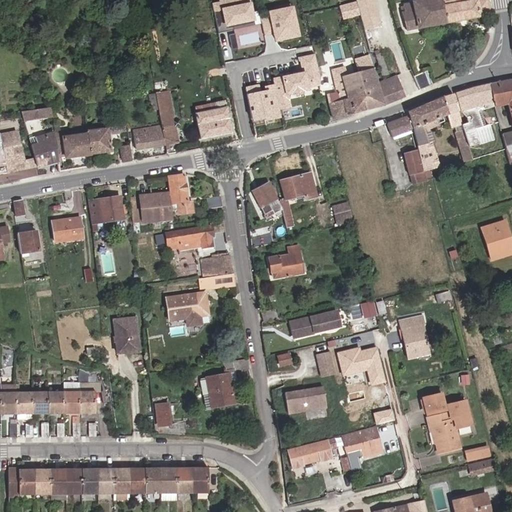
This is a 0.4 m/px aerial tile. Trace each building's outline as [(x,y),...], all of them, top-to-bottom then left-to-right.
[(212,0),(218,30),(235,27),(235,23),(255,20),(251,0),(212,0)] [(356,0),(363,29),(381,25),(375,0),(356,0)] [(407,31),(447,23),(441,0),(426,0),(414,3),(414,4),(404,7),(405,12),(403,13),(407,31)] [(441,0),(447,23),(490,15),(487,0),(441,0)] [(292,4),(266,10),(273,41),(299,35),(292,4)] [(259,43),(257,22),(232,24),(234,45),(259,43)] [(301,71),(273,76),(279,109),(291,106),(288,92),(322,86),(316,52),(299,55),(301,71)] [(329,106),(332,120),(364,111),(354,76),(348,77),(346,68),(337,70),(338,74),(334,75),(335,80),(334,80),(340,103),(329,106)] [(383,105),(378,84),(374,70),(358,74),(357,75),(354,76),(364,111),(383,105)] [(414,76),(418,91),(431,85),(427,71),(414,76)] [(383,105),(403,97),(395,78),(378,84),(383,105)] [(508,103),(511,123),(511,80),(489,85),(492,101),(494,106),(508,103)] [(492,101),(489,85),(469,89),(454,95),(460,112),(477,106),(492,101)] [(446,114),(456,111),(452,96),(407,112),(408,114),(415,136),(422,174),(426,173),(426,170),(437,166),(430,142),(427,143),(423,130),(435,126),(433,119),(446,114)] [(215,110),(194,114),(199,139),(229,133),(224,102),(214,104),(215,110)] [(215,110),(214,104),(193,108),(194,114),(215,110)] [(151,122),(160,121),(158,111),(157,105),(148,106),(151,122)] [(50,108),(17,112),(21,122),(51,118),(50,108)] [(169,109),(158,111),(160,121),(161,126),(164,145),(178,142),(175,127),(179,125),(178,121),(172,122),(169,109)] [(461,124),(456,111),(446,114),(449,126),(452,125),(455,132),(458,131),(467,161),(472,160),(467,146),(461,124)] [(405,118),(385,125),(390,138),(409,131),(405,118)] [(473,129),(471,121),(461,124),(467,146),(477,143),(473,129)] [(488,124),(473,129),(477,143),(492,139),(488,124)] [(86,128),(90,154),(109,151),(105,130),(96,131),(95,125),(88,126),(88,128),(86,128)] [(164,145),(161,126),(131,132),(135,150),(155,146),(157,156),(166,154),(164,145)] [(64,156),(64,158),(90,154),(86,128),(53,133),(54,137),(57,157),(64,156)] [(0,146),(0,147),(4,167),(7,167),(8,173),(12,173),(26,169),(24,161),(17,132),(1,135),(3,146),(0,146)] [(37,166),(58,162),(57,157),(54,137),(34,140),(34,137),(27,138),(30,147),(34,159),(37,166)] [(504,147),(503,146),(501,137),(490,140),(492,151),(504,147)] [(511,143),(503,146),(504,147),(505,153),(508,163),(511,162),(511,143)] [(121,162),(131,161),(128,147),(119,148),(121,162)] [(411,175),(420,172),(414,149),(402,153),(408,175),(411,175)] [(26,169),(37,166),(34,159),(24,161),(26,169)] [(412,181),(422,178),(421,174),(420,172),(411,175),(412,181)] [(278,200),(285,227),(291,225),(286,200),(291,199),(292,202),(295,201),(295,198),(313,193),(308,173),(279,181),(283,199),(278,200)] [(187,202),(183,175),(167,177),(169,193),(171,211),(177,211),(178,214),(192,212),(190,201),(187,202)] [(266,184),(259,188),(260,191),(252,195),(262,215),(270,212),(267,204),(274,201),(266,184)] [(171,211),(169,193),(139,195),(141,216),(143,216),(144,220),(147,220),(147,216),(152,216),(153,223),(172,220),(171,211)] [(218,196),(205,199),(207,210),(220,208),(218,196)] [(89,201),(92,223),(99,222),(122,219),(122,217),(125,217),(125,213),(121,213),(119,197),(89,201)] [(21,201),(14,202),(15,216),(23,215),(21,201)] [(277,208),(274,201),(267,204),(270,212),(277,208)] [(332,209),(336,219),(349,216),(346,205),(332,209)] [(349,216),(336,219),(336,224),(350,221),(349,216)] [(71,222),(70,219),(51,222),(53,242),(82,238),(80,221),(71,222)] [(501,228),(505,227),(503,219),(480,226),(490,259),(497,257),(495,248),(506,244),(501,228)] [(0,259),(2,259),(0,243),(0,242),(9,241),(7,227),(0,228),(0,259)] [(199,240),(200,244),(201,249),(211,246),(210,237),(211,237),(210,227),(165,233),(167,248),(177,246),(177,243),(194,241),(199,240)] [(495,248),(497,257),(511,251),(511,248),(505,227),(501,228),(506,244),(495,248)] [(281,228),(272,233),(275,240),(284,236),(281,228)] [(18,235),(21,253),(38,251),(34,232),(18,235)] [(279,271),(280,277),(298,273),(295,254),(293,254),(293,250),(289,251),(290,255),(277,258),(276,257),(267,259),(270,273),(271,273),(279,271)] [(203,278),(231,274),(229,260),(202,263),(203,278)] [(197,291),(220,289),(220,285),(233,283),(232,277),(196,281),(197,291)] [(447,299),(445,291),(431,294),(433,302),(447,299)] [(202,294),(164,299),(166,321),(177,320),(177,325),(187,324),(186,318),(206,316),(202,294)] [(384,314),(381,301),(375,303),(378,315),(384,314)] [(274,310),(261,313),(263,322),(276,319),(274,310)] [(321,331),(343,326),(339,310),(293,322),(297,338),(317,333),(316,328),(320,327),(321,331)] [(116,352),(138,350),(135,316),(113,318),(116,352)] [(409,326),(407,318),(395,320),(403,358),(423,354),(417,324),(409,326)] [(94,345),(86,347),(87,354),(95,352),(94,345)] [(330,351),(317,354),(321,377),(334,374),(330,351)] [(290,363),(286,355),(276,358),(279,367),(290,363)] [(222,376),(205,380),(210,408),(234,403),(229,382),(235,381),(233,371),(246,369),(245,361),(220,364),(222,376)] [(466,384),(466,374),(457,374),(457,384),(466,384)] [(210,408),(205,380),(199,381),(205,409),(210,408)] [(78,390),(78,381),(62,381),(62,391),(78,390)] [(78,381),(78,390),(93,390),(97,390),(98,381),(78,381)] [(288,414),(327,409),(324,389),(305,391),(305,393),(299,394),(299,392),(285,394),(288,414)] [(31,391),(31,413),(46,413),(46,390),(31,391)] [(46,390),(46,413),(63,413),(62,391),(46,390)] [(62,391),(63,413),(78,413),(78,390),(62,391)] [(78,390),(78,413),(94,413),(93,390),(78,390)] [(0,391),(0,412),(15,413),(15,391),(0,391)] [(15,391),(15,413),(31,413),(31,391),(15,391)] [(426,414),(445,409),(441,393),(422,398),(426,414)] [(471,424),(465,400),(447,405),(448,411),(427,417),(431,432),(435,431),(437,441),(436,441),(436,442),(439,454),(461,448),(456,427),(471,424)] [(156,424),(168,423),(166,402),(154,404),(156,424)] [(24,437),(32,437),(32,423),(24,424),(24,437)] [(375,426),(349,433),(352,445),(345,447),(347,453),(360,449),(362,457),(382,452),(375,426)] [(352,445),(349,433),(341,435),(345,447),(352,445)] [(330,437),(325,439),(327,448),(333,446),(330,437)] [(299,455),(313,452),(312,447),(315,446),(316,451),(319,460),(330,457),(327,448),(325,439),(286,449),(291,468),(302,465),(299,455)] [(484,444),(460,450),(463,461),(486,456),(484,444)] [(350,469),(347,457),(341,458),(344,470),(350,469)] [(488,459),(465,464),(467,474),(490,469),(488,459)] [(12,492),(36,492),(36,463),(29,463),(29,466),(12,466),(12,492)] [(43,463),(36,463),(36,492),(52,492),(52,466),(43,466),(43,463)] [(61,466),(52,466),(52,492),(67,492),(68,463),(61,463),(61,466)] [(75,463),(68,463),(67,492),(83,492),(83,466),(75,466),(75,463)] [(92,466),(83,466),(83,492),(99,492),(99,463),(92,463),(92,466)] [(106,463),(99,463),(99,492),(114,493),(114,466),(105,467),(106,463)] [(123,466),(114,466),(114,493),(130,492),(130,463),(123,463),(123,466)] [(130,463),(130,492),(146,492),(146,466),(138,466),(138,463),(130,463)] [(146,466),(146,492),(162,492),(162,463),(155,463),(155,466),(146,466)] [(162,463),(162,492),(177,492),(177,466),(169,466),(169,463),(162,463)] [(186,466),(177,466),(177,492),(193,492),(193,463),(186,463),(186,466)] [(201,463),(193,463),(193,492),(210,492),(210,466),(201,466),(201,463)] [(454,511),(489,511),(484,491),(452,500),(454,511)]
